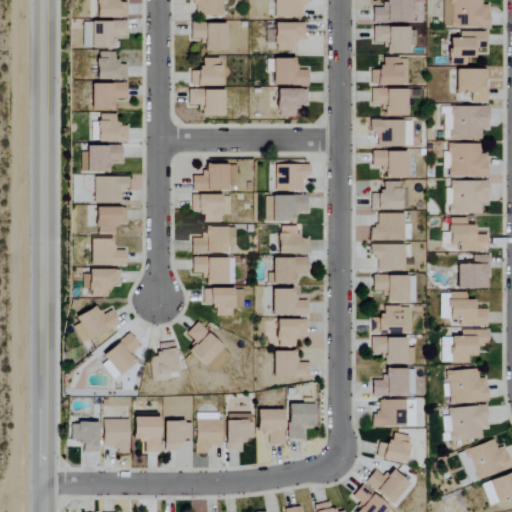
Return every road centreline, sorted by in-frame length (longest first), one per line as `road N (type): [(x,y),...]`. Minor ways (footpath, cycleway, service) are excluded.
road 1 (tertiary): [(42,511),(43,0)]
road 2 (residential): [(337,0),(340,457)]
road 3 (residential): [(156,305),(157,0)]
road 4 (residential): [(42,483),(233,485),(312,471),(340,457)]
road 5 (residential): [(339,140),(158,141)]
